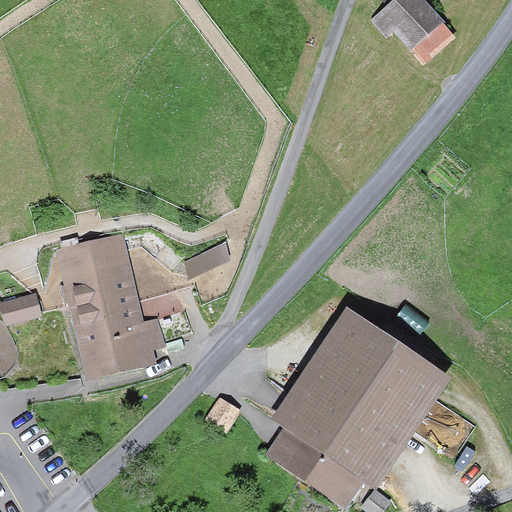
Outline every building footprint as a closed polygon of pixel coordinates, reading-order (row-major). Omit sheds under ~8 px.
[(430,0),(409,0),(380,24),(393,40),(403,32),(425,60),(458,34),(430,0)] [(127,237),(60,253),(88,374),(164,357),(157,326),(148,328),(127,237)] [(225,242),(185,261),(193,278),(233,259),(225,242)] [(39,297),(4,307),(11,332),(47,321),(39,297)] [(289,430),(272,455),(355,511),(374,486),(385,494),(461,384),(356,312),(280,423),(289,430)] [(236,411),(216,399),(206,417),(225,429),(236,411)]
